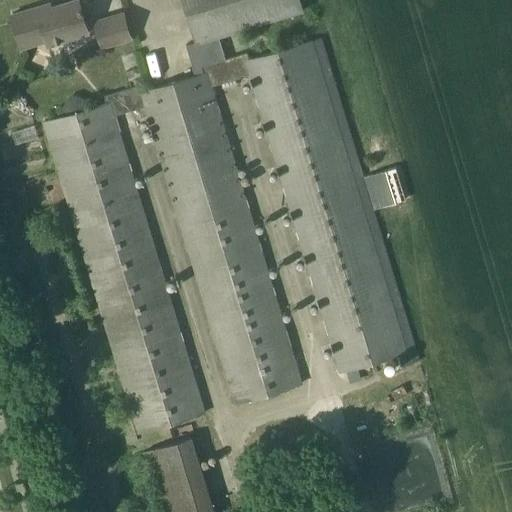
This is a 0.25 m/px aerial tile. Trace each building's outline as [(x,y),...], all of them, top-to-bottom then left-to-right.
[(89,33),(78,0),(74,0),(39,11),(38,7),(12,15),(21,48),(47,40),(48,45),(89,33)] [(226,58),(220,35),(303,10),(300,0),(183,0),(197,40),(187,43),(197,75),(145,91),(143,84),(105,96),(107,103),(45,121),(139,434),(205,415),(114,115),(146,105),(236,405),(303,385),(212,86),(253,73),(343,371),(408,352),(313,39),(249,58),(247,51),(226,58)] [(103,45),(132,36),(125,13),(96,22),(103,45)] [(375,208),(395,202),(405,199),(396,167),(386,170),(366,175),(364,176),(374,208),(375,208)] [(344,371),(348,384),(360,380),(356,367),(344,371)] [(162,511),(213,511),(191,437),(145,451),(162,511)]
